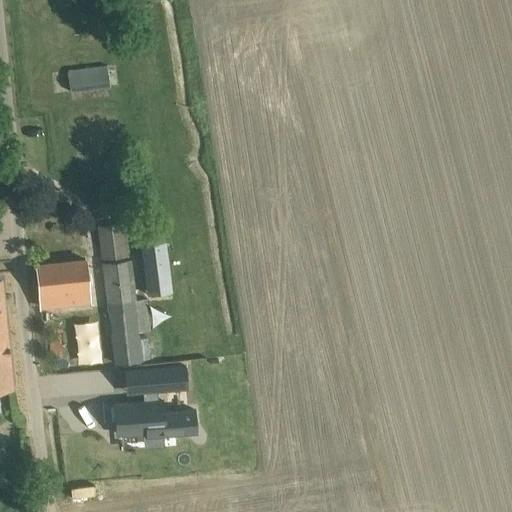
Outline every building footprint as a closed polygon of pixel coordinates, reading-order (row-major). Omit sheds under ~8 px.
[(360,0),(309,0),(316,37),(366,28),(360,0)] [(70,92),(110,87),(107,66),(67,71),(70,92)] [(98,225),(102,258),(127,255),(123,222),(98,225)] [(166,228),(140,232),(141,244),(146,283),(172,280),(168,240),(166,228)] [(85,259),(36,265),(41,308),(41,309),(90,304),(85,259)] [(115,363),(140,360),(137,332),(150,330),(146,298),(135,300),(130,260),(103,263),(115,363)] [(0,388),(12,388),(0,280),(0,279),(0,388)] [(143,401),(114,403),(115,407),(116,422),(117,433),(120,433),(147,431),(147,435),(163,434),(195,432),(193,408),(162,411),(161,399),(158,399),(157,389),(186,387),(184,365),(138,369),(140,391),(142,391),(143,401)]
